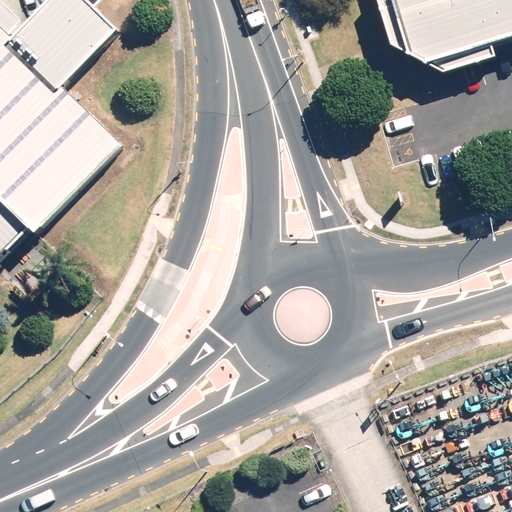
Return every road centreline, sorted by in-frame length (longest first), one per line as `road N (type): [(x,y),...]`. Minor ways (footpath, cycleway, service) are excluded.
road 1 (secondary): [(0,488),(106,376),(171,274),(197,197),(211,104),(205,0)]
road 2 (secondary): [(287,370),(233,410),(0,498)]
road 3 (secondary): [(0,495),(131,423),(204,363),(244,315)]
road 4 (secondary): [(256,280),(270,210),(270,134),(257,60)]
road 5 (secondary): [(257,60),(283,91),(303,147),(322,263)]
road 6 (secondary): [(334,269),(381,275),(511,248)]
road 7 (secondary): [(511,293),(400,328),(355,332)]
